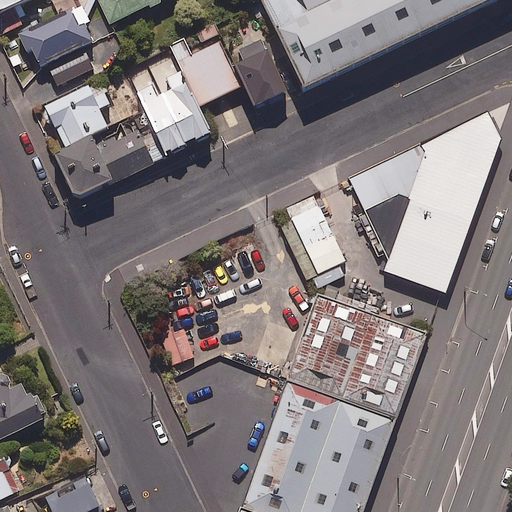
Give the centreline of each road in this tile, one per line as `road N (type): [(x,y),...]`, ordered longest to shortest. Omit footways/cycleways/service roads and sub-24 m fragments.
road 1 (residential): [(54,257),(511,43)]
road 2 (residential): [(54,257),(171,511)]
road 3 (secondary): [(420,511),(511,256)]
road 4 (secondary): [(511,379),(464,511)]
road 5 (residential): [(0,143),(54,257)]
